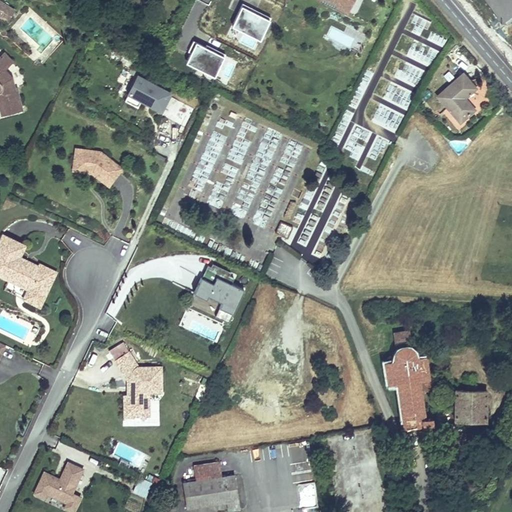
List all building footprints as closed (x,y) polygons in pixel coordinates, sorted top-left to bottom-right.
[(15,10),(0,0),(0,19),(7,23),(15,10)] [(316,0),(321,2),(322,0),(325,0),(334,5),(333,8),(343,14),(345,11),(350,0),(316,0)] [(254,12),(255,10),(243,4),(233,22),(261,37),(270,20),(254,12)] [(255,10),(254,12),(270,20),(271,18),(255,10)] [(233,22),(231,26),(260,40),(261,37),(233,22)] [(216,73),(224,57),(203,46),(193,41),(189,49),(191,51),(187,59),(216,73)] [(203,46),(224,57),(225,54),(204,44),(203,46)] [(4,53),(0,56),(0,61),(6,68),(13,62),(4,53)] [(187,59),(186,62),(214,76),(216,73),(187,59)] [(0,113),(1,117),(23,110),(17,87),(15,85),(13,77),(5,69),(6,68),(0,61),(0,113)] [(462,72),(435,96),(458,123),(474,109),(465,98),(476,89),(462,72)] [(171,93),(136,75),(123,100),(136,108),(139,102),(160,114),(171,93)] [(372,119),(395,130),(402,116),(379,105),(372,119)] [(99,151),(73,147),(70,172),(90,174),(108,188),(123,169),(99,151)] [(286,236),(291,228),(282,223),(278,231),(286,236)] [(2,234),(0,237),(0,276),(27,289),(22,300),(41,309),(58,271),(41,263),(40,265),(38,270),(16,260),(23,244),(2,234)] [(26,245),(23,244),(16,260),(38,270),(40,265),(20,256),(26,245)] [(208,265),(195,293),(206,297),(207,294),(223,302),(217,315),(229,320),(243,290),(231,284),(233,279),(228,276),(230,273),(212,265),(211,267),(208,265)] [(395,384),(401,429),(432,425),(430,416),(424,417),(420,392),(425,391),(424,380),(428,380),(425,356),(416,358),(415,354),(413,351),(410,348),(406,347),(405,343),(411,342),(409,330),(391,333),(393,345),(398,344),(398,348),(395,350),(393,353),(392,357),(392,361),(382,362),(385,385),(395,384)] [(129,350),(112,361),(125,381),(124,396),(122,396),(121,418),(144,419),(151,417),(150,393),(161,393),(162,366),(138,366),(129,350)] [(486,390),(452,389),(452,423),(486,423),(486,390)] [(73,492),(83,471),(65,462),(58,478),(42,471),(31,495),(44,501),(47,495),(63,503),(61,507),(71,511),(74,511),(82,496),(73,492)] [(192,466),(194,480),(221,477),(218,462),(192,466)] [(194,480),(182,482),(186,508),(225,503),(226,510),(238,508),(233,475),(221,477),(194,480)] [(138,478),(132,491),(148,499),(154,485),(138,478)] [(314,482),(297,484),(301,510),(318,508),(314,482)]
